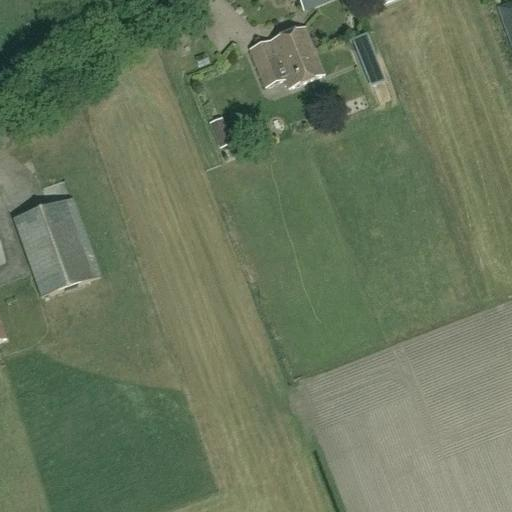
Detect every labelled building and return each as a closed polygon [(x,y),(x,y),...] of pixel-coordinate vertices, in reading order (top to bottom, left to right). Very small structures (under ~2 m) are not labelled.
[(296,0),(303,14),(335,0),(296,0)] [(403,0),(365,0),(371,14),(403,1),(403,0)] [(505,25),(511,46),(511,6),(499,11),(505,25)] [(266,90),(285,82),(289,91),(324,77),(305,29),(250,51),(266,90)] [(355,41),(369,77),(373,89),(385,84),(366,37),(355,41)] [(100,279),(73,202),(13,223),(40,300),(100,279)]
